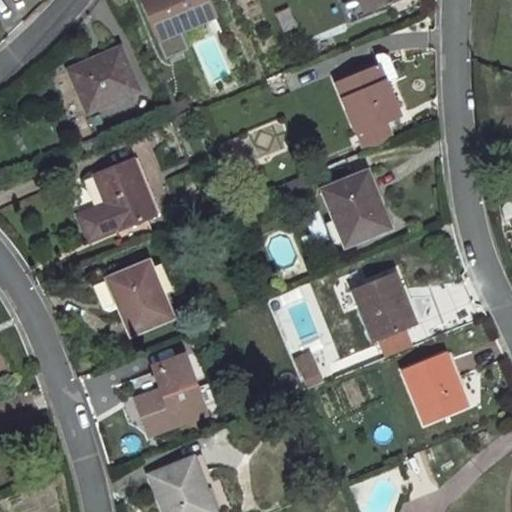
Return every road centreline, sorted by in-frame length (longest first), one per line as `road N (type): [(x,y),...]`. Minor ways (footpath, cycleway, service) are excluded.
road 1 (residential): [(456,0),(468,214),(511,317)]
road 2 (residential): [(0,260),(52,366),(96,511)]
